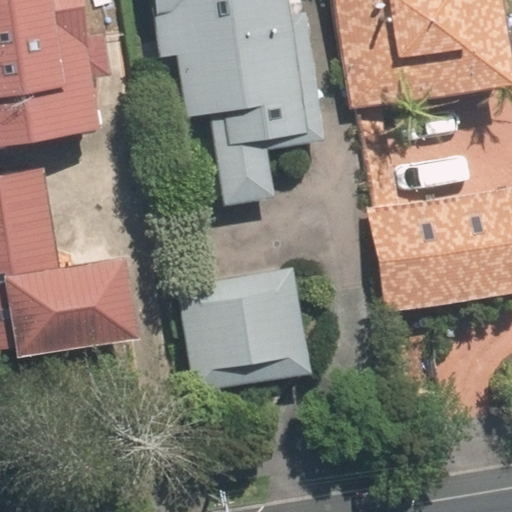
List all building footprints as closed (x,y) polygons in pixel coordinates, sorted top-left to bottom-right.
[(0,0),(0,153),(99,138),(77,0),(0,0)] [(146,0),(157,57),(170,55),(195,212),(273,199),(265,151),(322,142),(300,13),(285,15),(282,0),(146,0)] [(330,0),(349,108),(353,108),(370,208),(364,209),(383,314),(511,293),(511,182),(394,202),(378,106),(510,83),(497,0),(330,0)] [(40,174),(0,180),(0,354),(16,352),(18,361),(135,343),(123,267),(57,278),(40,174)] [(287,270),(174,289),(191,395),(305,377),(287,270)]
